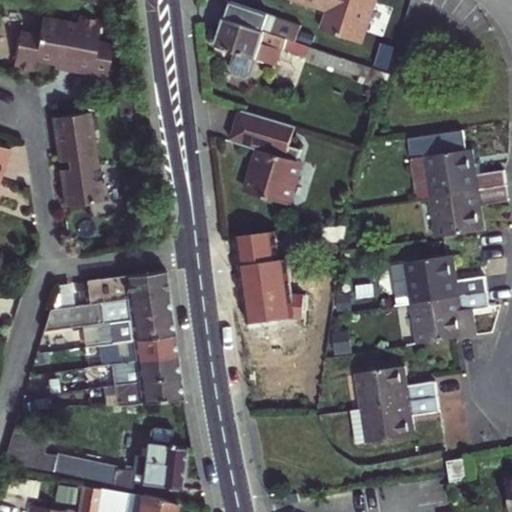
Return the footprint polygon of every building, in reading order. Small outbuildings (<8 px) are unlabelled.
[(289,0),(315,9),(309,26),(351,38),(363,0),(289,0)] [(218,9),(204,49),(264,69),(268,51),(372,83),(376,69),(286,41),(290,28),(266,19),(266,23),(218,9)] [(13,28),(5,63),(28,66),(29,56),(69,63),(68,68),(99,75),(105,42),(90,39),(93,18),(69,14),(69,21),(35,14),(32,31),(13,28)] [(95,162),(87,108),(51,113),(57,156),(68,154),(69,157),(63,159),(65,173),(60,174),(63,202),(100,197),(97,177),(100,174),(99,165),(95,162)] [(229,113),(217,145),(243,154),(229,195),(270,210),(284,173),(280,172),(287,155),(276,151),(283,132),(229,113)] [(473,139),(411,148),(417,188),(432,186),(507,175),(505,161),(477,165),(473,139)] [(510,190),(507,175),(432,186),(438,227),(481,220),(477,195),(510,190)] [(222,247),(233,324),(291,316),(286,276),(275,278),(273,264),(269,264),(265,240),(222,247)] [(444,248),(403,255),(390,257),(396,297),(409,294),(481,282),(479,266),(448,271),(444,248)] [(179,397),(160,268),(81,278),(84,301),(45,307),(38,330),(79,324),(81,345),(101,342),(102,352),(95,352),(97,364),(105,363),(110,406),(120,405),(179,397)] [(484,297),(481,282),(409,294),(415,334),(476,325),(473,304),(468,305),(467,300),(484,297)] [(396,356),(357,363),(362,397),(437,386),(434,369),(399,375),(396,356)] [(439,403),(437,386),(362,397),(351,399),(356,434),(414,425),(412,408),(439,403)] [(46,434),(8,428),(0,457),(128,484),(129,476),(177,481),(181,441),(130,436),(129,462),(43,445),(46,434)] [(467,451),(447,454),(450,471),(470,468),(467,451)] [(83,483),(77,511),(95,511),(99,486),(83,483)] [(180,511),(183,494),(149,486),(146,511),(180,511)] [(59,511),(60,505),(30,500),(27,511),(59,511)]
